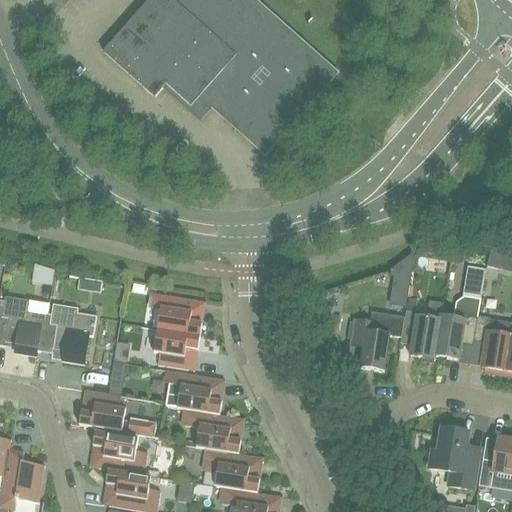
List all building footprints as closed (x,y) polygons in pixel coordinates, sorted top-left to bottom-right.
[(202,96),(270,20),(247,0),(173,0),(172,1),(171,0),(150,0),(103,53),(154,99),(166,86),(191,109),(202,96)] [(265,152),(332,76),(270,20),(202,96),(265,152)] [(505,254),(504,253),(503,253),(491,250),(487,268),(501,271),(505,254)] [(411,281),(412,270),(413,260),(414,254),(391,273),(391,275),(390,278),(411,281)] [(18,269),(19,264),(8,261),(6,272),(12,273),(18,269)] [(196,324),(199,303),(151,295),(148,313),(160,315),(157,332),(200,339),(202,325),(196,324)] [(47,316),(48,316),(49,306),(5,299),(3,309),(0,308),(0,347),(5,348),(6,344),(17,346),(15,355),(36,359),(37,353),(36,353),(40,329),(45,330),(47,316)] [(459,362),(461,345),(473,347),(473,344),(478,318),(480,302),(464,299),(455,304),(453,321),(440,319),(440,322),(440,323),(435,358),(459,362)] [(407,301),(406,312),(415,314),(417,302),(407,301)] [(93,339),(96,318),(77,315),(78,310),(53,306),(51,317),(48,316),(47,316),(45,330),(40,329),(36,353),(37,353),(53,356),(54,352),(65,354),(63,363),(84,366),(88,338),(93,339)] [(435,358),(440,323),(440,322),(418,319),(418,314),(415,314),(406,312),(401,339),(413,341),(410,358),(435,362),(435,358)] [(384,374),(390,337),(400,339),(403,319),(372,314),(370,324),(353,321),(349,344),(364,346),(360,370),(384,374)] [(342,318),(325,315),(323,324),(327,332),(339,334),(342,318)] [(505,377),(511,338),(511,331),(511,328),(489,325),(490,320),(478,318),(473,344),(485,345),(481,370),(485,370),(486,375),(505,377)] [(188,372),(191,351),(198,352),(200,339),(157,332),(154,354),(160,355),(158,367),(188,372)] [(124,375),(126,368),(113,366),(112,373),(124,375)] [(222,403),(216,402),(219,381),(166,373),(164,384),(169,385),(165,408),(182,411),(220,417),(222,403)] [(122,434),(125,411),(119,410),(121,398),(108,395),(91,393),(88,414),(81,413),(79,427),(122,434)] [(235,441),(238,420),(220,417),(182,411),(180,423),(200,426),(196,450),(206,451),(239,457),(241,442),(235,441)] [(126,421),(124,435),(151,439),(153,425),(126,421)] [(469,434),(456,432),(457,428),(437,425),(435,437),(440,438),(437,454),(431,453),(429,471),(450,474),(448,488),(474,492),(478,465),(464,463),(469,434)] [(145,472),(148,455),(136,453),(138,441),(95,434),(93,448),(99,449),(96,470),(108,472),(151,479),(158,480),(158,474),(145,472)] [(511,441),(498,439),(494,464),(483,462),(478,487),(511,493),(511,441)] [(4,479),(8,452),(9,452),(10,444),(11,444),(11,442),(0,440),(0,488),(2,489),(3,479),(4,479)] [(163,447),(166,469),(177,467),(174,445),(163,447)] [(253,480),(257,460),(239,457),(206,451),(203,473),(217,474),(215,489),(221,490),(257,496),(260,481),(253,480)] [(38,504),(44,469),(45,469),(45,468),(22,464),(24,455),(9,452),(8,452),(4,479),(3,479),(2,489),(0,499),(0,509),(15,511),(16,502),(39,505),(39,504),(38,504)] [(132,511),(157,511),(161,493),(149,491),(151,479),(108,472),(106,486),(112,487),(109,508),(132,511)] [(273,511),(276,499),(257,496),(221,490),(218,506),(237,509),(236,511),(273,511)]
